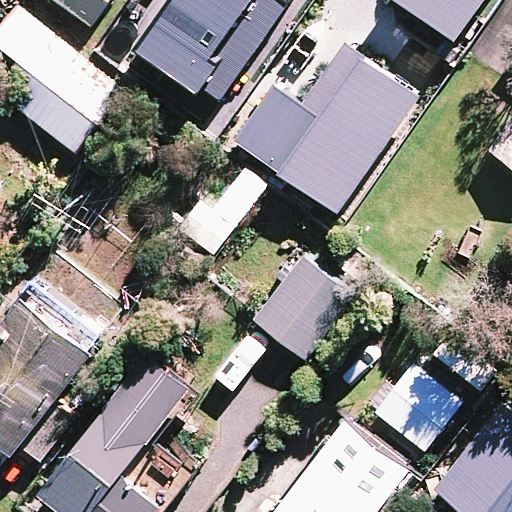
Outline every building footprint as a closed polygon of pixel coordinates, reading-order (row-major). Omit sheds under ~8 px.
[(111,0),(66,0),(95,21),(111,0)] [(176,0),(148,42),(226,96),(293,0),(292,0),(176,0)] [(411,0),(461,35),(487,0),(411,0)] [(128,88),(33,9),(0,48),(0,82),(78,148),(128,88)] [(315,91),(283,70),(240,135),(347,205),(425,87),(350,38),(315,91)] [(511,117),(494,143),(511,156),(511,117)] [(272,180),(249,163),(215,206),(197,192),(177,219),(217,250),(272,180)] [(130,195),(106,178),(71,226),(94,243),(130,195)] [(362,291),(309,249),(259,313),(312,355),(362,291)] [(117,321),(44,265),(0,323),(0,423),(44,457),(86,401),(66,386),(117,321)] [(202,374),(157,339),(46,482),(84,511),(159,511),(201,458),(161,427),(202,374)] [(473,401),(418,358),(380,407),(434,450),(473,401)] [(377,511),(390,496),(323,446),(274,511),(377,511)]
